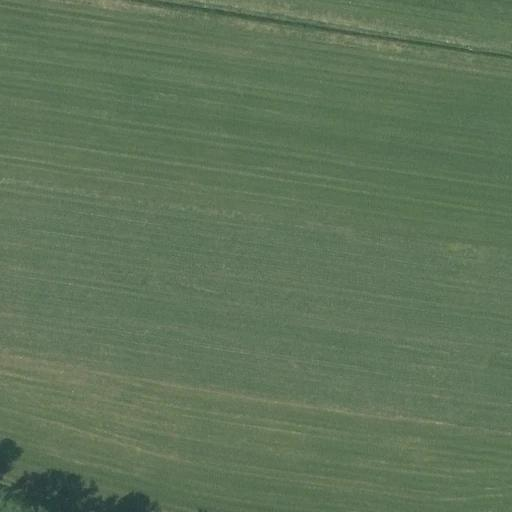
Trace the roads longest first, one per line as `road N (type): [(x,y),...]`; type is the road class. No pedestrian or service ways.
road 1 (residential): [(0,119),(208,145),(511,202)]
road 2 (residential): [(0,442),(218,492)]
road 3 (residential): [(218,492),(388,511)]
